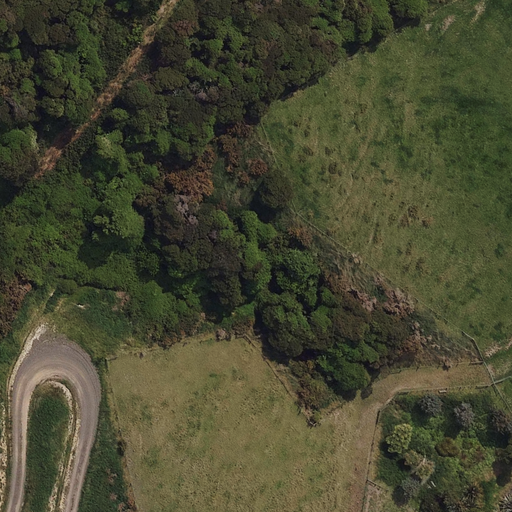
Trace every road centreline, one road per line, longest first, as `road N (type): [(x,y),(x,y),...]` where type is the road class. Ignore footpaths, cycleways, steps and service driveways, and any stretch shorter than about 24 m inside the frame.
road 1 (track): [(98,511),(94,438),(71,390),(34,397),(18,426),(13,511)]
road 2 (track): [(511,374),(419,415),(384,440),(361,511)]
